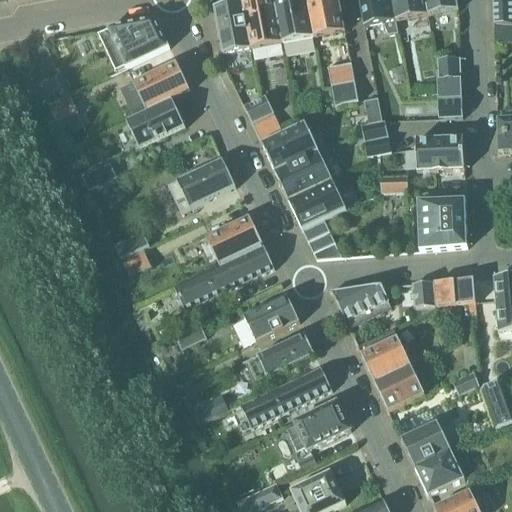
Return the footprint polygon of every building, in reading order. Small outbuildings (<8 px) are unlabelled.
[(277,0),(270,0),(245,5),(254,52),(286,46),(277,0)] [(308,0),(277,0),(286,46),(316,40),(308,0)] [(339,0),(308,0),(316,40),(346,35),(339,0)] [(393,0),(359,0),(366,31),(398,25),(393,0)] [(425,0),(393,0),(398,25),(429,19),(425,0)] [(456,0),(425,0),(429,19),(459,13),(456,0)] [(511,0),(493,0),(495,27),(511,28),(511,0)] [(245,5),(215,11),(224,58),(254,52),(245,5)] [(157,22),(108,31),(127,71),(170,51),(157,22)] [(511,28),(495,27),(495,47),(511,48),(511,28)] [(437,63),(438,83),(462,82),(461,62),(437,63)] [(147,115),(172,103),(191,94),(177,65),(133,86),(147,115)] [(352,66),(328,70),(332,90),(356,86),(352,66)] [(60,77),(38,87),(48,107),(70,97),(60,77)] [(462,82),(438,83),(439,103),(463,102),(462,82)] [(356,86),(332,91),(336,110),(359,105),(356,86)] [(48,107),(57,127),(79,116),(70,97),(48,107)] [(267,100),(245,111),(253,129),(275,118),(267,100)] [(378,102),(365,104),(369,128),(383,125),(378,102)] [(463,102),(439,103),(440,122),(464,122),(463,102)] [(147,115),(127,124),(140,152),(186,131),(172,103),(147,115)] [(275,118),(253,129),(262,147),(284,136),(275,118)] [(511,155),(511,123),(510,124),(510,122),(498,123),(499,156),(511,155)] [(369,128),(362,129),(365,145),(388,140),(386,124),(383,125),(369,128)] [(284,136),(262,147),(276,176),(319,155),(306,126),(284,136)] [(365,145),(368,160),(391,156),(388,140),(365,145)] [(465,173),(464,142),(416,143),(418,175),(465,173)] [(290,205),(333,184),(319,155),(276,176),(290,205)] [(223,163),(168,189),(182,217),(237,191),(223,163)] [(110,166),(82,179),(89,194),(117,181),(110,166)] [(409,180),(382,181),(383,196),(410,195),(409,180)] [(325,223),(347,213),(333,184),(290,205),(303,234),(325,223)] [(468,251),(466,203),(419,205),(421,255),(468,251)] [(219,269),(263,246),(250,220),(207,240),(219,269)] [(325,223),(303,234),(317,263),(343,261),(325,223)] [(137,238),(115,248),(120,259),(142,249),(137,238)] [(219,269),(174,291),(179,301),(176,302),(178,307),(181,305),(186,315),(275,273),(263,246),(219,269)] [(142,249),(120,259),(130,281),(152,271),(142,249)] [(511,280),(495,282),(499,337),(511,336),(511,280)] [(475,283),(455,285),(457,308),(477,307),(475,283)] [(455,285),(435,286),(437,310),(457,308),(455,285)] [(435,286),(413,288),(415,312),(437,310),(435,286)] [(383,290),(332,294),(347,325),(390,305),(383,290)] [(300,326),(288,300),(245,320),(257,347),(300,326)] [(169,322),(158,327),(165,342),(176,337),(169,322)] [(204,325),(179,337),(186,351),(210,339),(204,325)] [(362,357),(374,384),(410,367),(412,369),(423,363),(415,346),(403,351),(394,333),(365,348),(368,355),(362,357)] [(316,359),(306,337),(247,365),(256,385),(267,380),(267,381),(316,359)] [(374,384),(389,415),(425,398),(412,369),(410,367),(374,384)] [(333,394),(322,371),(241,409),(252,433),(333,394)] [(474,376),(453,385),(460,399),(480,390),(474,376)] [(511,408),(503,385),(481,393),(496,434),(511,428),(511,408)] [(223,399),(198,411),(205,425),(230,413),(223,399)] [(352,434),(338,405),(295,426),(296,430),(288,434),(298,455),(306,451),(308,455),(352,434)] [(415,470),(451,453),(438,425),(402,442),(415,470)] [(429,500),(466,483),(451,453),(415,470),(429,500)] [(312,460),(298,467),(302,475),(316,469),(312,460)] [(331,475),(291,494),(299,511),(336,511),(347,507),(340,493),(337,495),(334,490),(338,488),(331,475)] [(277,487),(237,506),(239,511),(260,511),(284,501),(277,487)] [(479,511),(471,494),(435,511),(479,511)] [(388,511),(384,503),(365,511),(388,511)]
